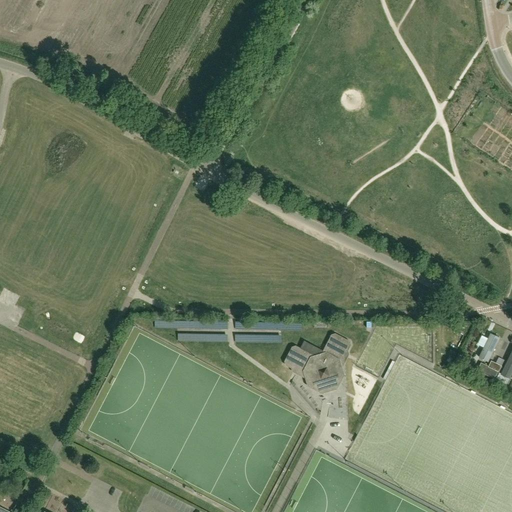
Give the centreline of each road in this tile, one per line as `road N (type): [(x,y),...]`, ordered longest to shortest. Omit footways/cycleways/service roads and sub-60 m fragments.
road 1 (residential): [(511,322),(205,170)]
road 2 (unclassified): [(195,165),(11,66)]
road 3 (residential): [(205,170),(307,0)]
